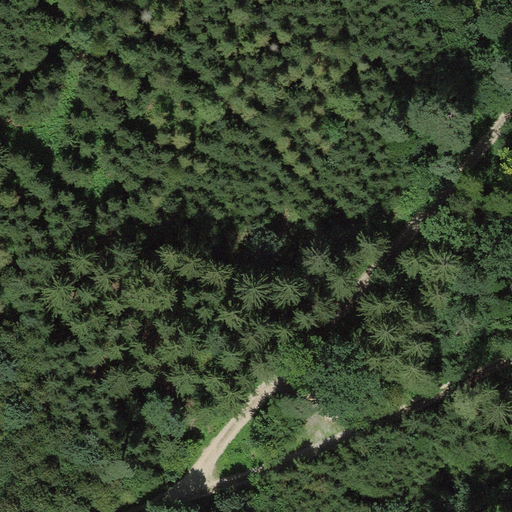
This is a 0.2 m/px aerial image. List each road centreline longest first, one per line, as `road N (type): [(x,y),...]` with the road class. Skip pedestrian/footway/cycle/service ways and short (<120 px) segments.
road 1 (track): [(169,500),(511,107)]
road 2 (track): [(136,511),(372,431),(511,369)]
